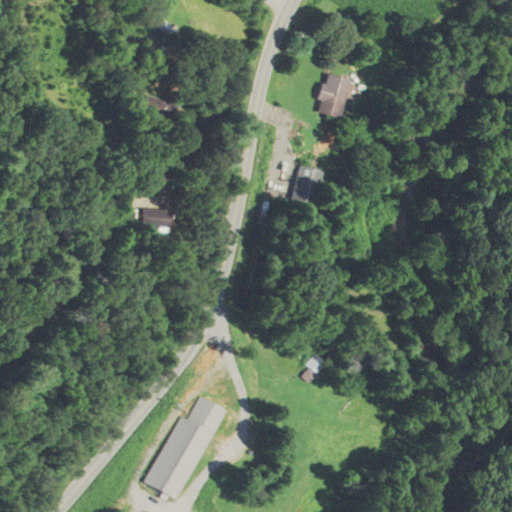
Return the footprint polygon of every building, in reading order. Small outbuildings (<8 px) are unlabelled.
[(157,29),(187,58),(193,52),(163,24),(157,29)] [(342,78),(319,73),(310,113),(333,118),(342,78)] [(135,109),(164,120),(170,104),(141,93),(135,109)] [(316,170),(295,165),(285,205),(307,210),(316,170)] [(166,210),(139,210),(139,229),(166,229),(166,210)] [(180,416),(144,484),(174,500),(224,406),(201,394),(188,420),(180,416)]
